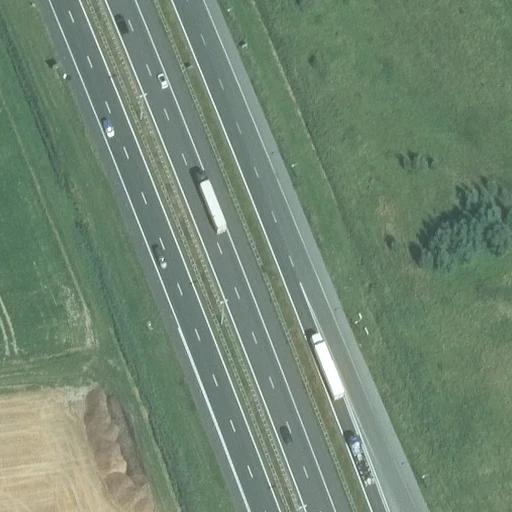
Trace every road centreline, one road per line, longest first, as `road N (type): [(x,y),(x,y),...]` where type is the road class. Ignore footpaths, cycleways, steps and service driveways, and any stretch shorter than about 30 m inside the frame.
road 1 (motorway): [(319,511),(117,0)]
road 2 (motorway): [(63,0),(263,511)]
road 3 (motorway): [(298,286),(183,0)]
road 4 (motorway): [(405,511),(298,286)]
road 5 (motorway): [(376,511),(298,286)]
